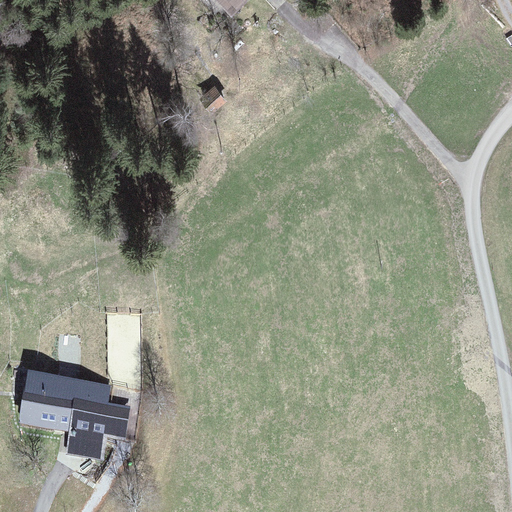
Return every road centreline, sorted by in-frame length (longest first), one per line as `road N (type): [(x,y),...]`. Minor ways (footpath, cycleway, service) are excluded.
road 1 (unclassified): [(511,413),(469,178),(511,113)]
road 2 (track): [(348,59),(469,178)]
